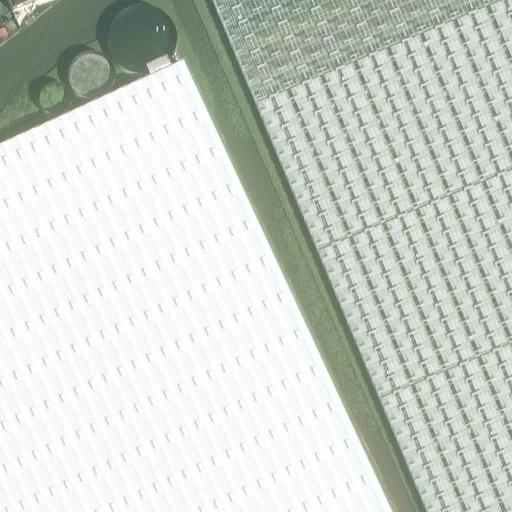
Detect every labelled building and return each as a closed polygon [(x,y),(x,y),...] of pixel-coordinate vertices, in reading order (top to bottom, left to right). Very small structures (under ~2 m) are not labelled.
[(5,0),(11,15),(47,0),(5,0)] [(511,511),(511,0),(212,0),(239,65),(298,206),(426,511),(511,511)] [(153,25),(151,9),(118,14),(127,77),(172,71),(165,24),(153,25)] [(75,57),(72,96),(109,98),(111,59),(75,57)] [(385,511),(181,69),(0,153),(0,511),(385,511)]
